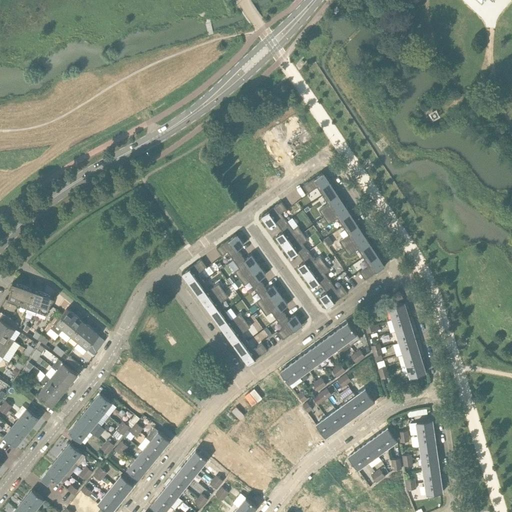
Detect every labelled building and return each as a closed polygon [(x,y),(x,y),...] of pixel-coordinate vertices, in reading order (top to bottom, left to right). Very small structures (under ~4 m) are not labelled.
[(307,147),(316,140),(294,113),(285,120),(307,147)] [(323,173),(304,185),(308,193),(318,187),(323,195),(334,188),(324,172),(323,173)] [(329,204),(319,210),(324,217),(344,203),(334,188),(323,195),(329,204)] [(264,215),(263,216),(270,226),(277,221),(280,226),(288,221),(282,212),(287,209),(282,201),(264,215)] [(344,203),(324,217),(329,224),(338,218),(343,226),(355,219),(344,203)] [(349,235),(340,241),(344,248),(365,234),(355,219),(343,226),(349,235)] [(284,231),(277,236),(284,246),(304,232),(299,225),(294,229),(288,221),(280,226),(284,231)] [(304,232),(284,246),(292,256),(299,251),(302,256),(310,251),(304,242),(309,239),(304,232)] [(236,234),(218,248),(223,255),(228,251),(234,259),(242,254),(238,249),(245,244),(238,234),(237,235),(236,234)] [(365,234),(344,248),(349,255),(358,249),(364,257),(375,250),(365,234)] [(369,266),(360,272),(365,279),(384,267),(375,250),(364,257),(369,266)] [(306,261),(299,266),(306,276),(326,262),(321,255),(316,259),(310,251),(302,256),(306,261)] [(242,254),(234,259),(240,267),(235,271),(240,278),(260,264),(252,253),(245,258),(242,254)] [(184,273),(183,274),(193,288),(204,281),(198,272),(207,266),(202,259),(183,272),(184,273)] [(326,262),(306,276),(314,286),(320,281),(324,286),(332,281),(326,272),(331,269),(326,262)] [(260,264),(240,278),(245,285),(250,281),(256,289),(263,284),(260,279),(267,274),(260,264)] [(204,281),(193,288),(204,304),(224,289),(219,282),(210,289),(204,281)] [(327,291),(320,296),(328,306),(348,292),(343,285),(337,289),(332,281),(324,286),(327,291)] [(11,291),(7,300),(17,304),(24,286),(16,283),(16,284),(13,283),(12,282),(12,283),(12,291),(11,291)] [(263,284),(256,289),(262,297),(257,301),(262,308),(281,294),(274,283),(267,288),(263,284)] [(24,286),(17,304),(27,307),(33,290),(28,289),(29,287),(24,286)] [(224,289),(204,304),(215,319),(226,311),(220,302),(229,296),(224,289)] [(33,290),(27,307),(37,310),(43,292),(38,291),(38,292),(33,290)] [(43,292),(37,310),(47,314),(50,305),(49,305),(54,298),(50,296),(48,295),(48,294),(43,292)] [(281,294),(262,308),(267,315),(272,311),(278,319),(285,314),(282,309),(289,304),(281,294)] [(403,303),(388,308),(392,319),(407,315),(403,303)] [(55,323),(50,328),(59,335),(63,330),(75,315),(71,311),(70,312),(66,309),(55,323)] [(226,311),(215,319),(226,334),(246,319),(241,312),(232,319),(226,311)] [(3,314),(0,319),(6,322),(10,325),(13,320),(3,314)] [(285,314),(278,319),(284,327),(278,331),(284,338),(302,325),(302,324),(303,324),(296,314),(289,319),(285,314)] [(75,315),(63,330),(71,336),(82,322),(78,319),(79,318),(75,315)] [(407,315),(392,319),(396,331),(410,326),(407,315)] [(0,331),(9,338),(15,328),(10,325),(6,322),(0,319),(0,331)] [(246,319),(226,334),(237,349),(248,341),(242,333),(251,326),(246,319)] [(13,320),(10,325),(15,328),(17,326),(18,324),(13,320)] [(372,320),(363,323),(365,328),(374,325),(372,320)] [(82,322),(71,336),(79,342),(91,328),(87,324),(86,325),(82,322)] [(348,323),(338,330),(350,346),(360,339),(348,323)] [(410,326),(396,331),(399,343),(414,338),(410,326)] [(91,328),(79,342),(87,349),(92,353),(104,339),(98,335),(99,334),(95,331),(91,328)] [(338,330),(329,337),(337,349),(340,353),(350,346),(338,330)] [(0,343),(8,349),(14,341),(9,338),(0,331),(0,343)] [(40,334),(37,339),(41,342),(46,346),(50,340),(45,337),(40,334)] [(329,337),(319,344),(328,355),(337,349),(329,337)] [(414,338),(399,343),(403,354),(418,350),(414,338)] [(248,341),(237,349),(248,363),(268,350),(263,343),(254,349),(248,341)] [(0,355),(3,358),(8,349),(0,343),(0,355)] [(319,344),(309,351),(318,362),(328,355),(319,344)] [(381,348),(372,351),(374,356),(376,355),(381,354),(383,354),(382,353),(381,348)] [(359,349),(355,353),(361,360),(365,357),(359,349)] [(418,350),(403,354),(406,366),(421,361),(418,350)] [(309,351),(300,358),(308,369),(318,362),(309,351)] [(355,353),(351,356),(356,363),(361,360),(355,353)] [(68,355),(65,360),(76,369),(79,364),(68,355)] [(58,359),(52,366),(56,370),(71,382),(74,378),(73,377),(77,373),(63,362),(58,358),(58,359)] [(300,358),(290,365),(299,376),(308,369),(300,358)] [(137,383),(145,373),(142,371),(136,366),(130,361),(123,370),(116,379),(119,381),(123,384),(129,376),(137,383)] [(421,361),(406,366),(410,377),(425,373),(421,361)] [(340,363),(336,367),(341,374),(346,371),(340,363)] [(290,365),(281,372),(289,383),(299,376),(290,365)] [(336,367),(331,370),(337,377),(341,374),(336,367)] [(56,370),(50,378),(63,390),(64,390),(68,386),(71,382),(56,370)] [(137,383),(145,389),(139,397),(146,403),(160,385),(159,385),(148,376),(145,373),(137,383)] [(347,373),(342,376),(348,384),(352,381),(347,373)] [(45,375),(39,382),(43,386),(58,398),(61,394),(64,390),(63,390),(50,378),(45,375)] [(342,376),(338,380),(343,387),(348,384),(342,376)] [(321,377),(317,381),(322,388),(326,385),(321,377)] [(317,381),(312,384),(317,391),(322,388),(317,381)] [(167,407),(175,397),(172,395),(171,395),(166,390),(160,386),(160,385),(146,403),(152,408),(159,400),(167,407)] [(43,386),(37,394),(50,406),(51,406),(55,402),(58,398),(43,386)] [(25,387),(21,392),(32,401),(36,396),(25,387)] [(327,387),(322,391),(328,398),(332,395),(327,387)] [(365,388),(355,395),(364,408),(374,401),(365,388)] [(302,391),(298,394),(303,402),(308,399),(302,391)] [(322,391),(318,394),(323,401),(328,398),(322,391)] [(353,392),(343,399),(345,402),(355,415),(364,408),(355,395),(353,392)] [(100,393),(93,403),(104,412),(112,402),(100,393)] [(167,407),(175,413),(168,421),(172,424),(176,427),(183,418),(190,410),(184,405),(178,400),(177,400),(175,397),(167,407)] [(5,400),(2,404),(9,410),(12,406),(5,400)] [(307,402),(303,405),(308,413),(313,409),(307,402)] [(345,402),(336,409),(345,422),(355,415),(345,402)] [(93,403),(85,412),(96,421),(104,412),(93,403)] [(2,404),(0,406),(0,410),(6,414),(9,410),(2,404)] [(27,408),(20,418),(31,427),(38,417),(27,408)] [(336,409),(326,416),(336,429),(345,422),(336,409)] [(85,412),(77,422),(88,431),(93,434),(100,425),(96,421),(85,412)] [(281,421),(286,428),(294,422),(289,415),(281,421)] [(326,416),(316,423),(326,436),(336,429),(326,416)] [(20,418),(12,427),(23,436),(31,427),(20,418)] [(431,420),(416,422),(418,434),(433,432),(431,420)] [(122,421),(118,425),(126,431),(130,426),(122,421)] [(77,422),(69,432),(80,441),(88,431),(77,422)] [(136,422),(132,426),(139,432),(143,428),(136,422)] [(118,425),(115,429),(123,435),(126,431),(118,425)] [(132,426),(129,431),(136,437),(139,432),(132,426)] [(4,437),(15,446),(23,436),(12,427),(4,437)] [(154,427),(146,436),(150,440),(161,449),(169,439),(158,430),(154,427)] [(388,428),(378,435),(387,448),(397,441),(388,428)] [(209,452),(211,449),(215,445),(222,452),(230,442),(227,440),(221,435),(215,430),(208,439),(202,446),(201,448),(205,450),(208,453),(209,452)] [(433,432),(418,434),(419,446),(435,444),(433,432)] [(378,435),(368,442),(378,455),(387,448),(378,435)] [(107,439),(104,443),(111,449),(115,445),(107,439)] [(121,440),(118,445),(125,451),(129,446),(121,440)] [(150,440),(142,450),(154,459),(161,449),(150,440)] [(222,452),(223,452),(231,458),(227,462),(225,465),(224,466),(230,471),(231,472),(245,454),(239,450),(234,445),(233,445),(230,442),(222,452)] [(368,442),(358,449),(368,462),(378,455),(368,442)] [(70,443),(63,452),(74,462),(82,452),(81,452),(70,443)] [(104,443),(100,448),(108,454),(111,449),(104,443)] [(435,444),(419,446),(421,458),(436,456),(435,444)] [(118,445),(115,449),(122,455),(125,451),(118,445)] [(358,449),(349,456),(358,469),(368,462),(358,449)] [(142,450),(134,459),(146,468),(154,459),(142,450)] [(195,450),(188,459),(200,468),(207,459),(195,450)] [(63,452),(55,462),(70,475),(78,465),(74,462),(63,452)] [(252,476),(260,466),(257,464),(256,463),(251,459),(245,455),(245,454),(231,472),(238,477),(241,473),(244,469),(252,476)] [(436,456),(421,458),(423,470),(438,468),(436,456)] [(134,459),(127,469),(138,478),(146,468),(134,459)] [(188,459),(180,468),(192,478),(200,468),(188,459)] [(47,471),(40,480),(48,486),(54,478),(58,481),(62,484),(70,475),(55,462),(47,471)] [(86,466),(82,470),(90,476),(93,471),(86,466)] [(100,466),(96,471),(103,477),(107,472),(100,466)] [(252,476),(260,482),(257,486),(254,490),(257,493),(261,496),(268,487),(275,478),(269,474),(263,469),(262,468),(260,466),(252,476)] [(180,468),(173,477),(185,487),(192,478),(180,468)] [(438,468),(423,470),(424,482),(440,480),(438,468)] [(379,469),(375,472),(381,479),(385,476),(379,469)] [(82,470),(79,474),(86,480),(90,476),(82,470)] [(96,471),(93,475),(100,481),(103,477),(96,471)] [(375,472),(371,475),(376,483),(381,479),(375,472)] [(121,474),(113,484),(125,494),(133,484),(121,474)] [(216,475),(213,479),(220,485),(223,481),(216,475)] [(173,477),(165,487),(177,496),(185,487),(173,477)] [(213,479),(209,483),(216,489),(220,485),(213,479)] [(440,480),(424,482),(426,494),(442,492),(440,480)] [(68,489),(74,494),(78,490),(72,484),(68,489)] [(113,484),(105,493),(117,503),(125,494),(113,484)] [(354,489),(356,494),(366,489),(363,484),(354,489)] [(84,485),(81,490),(88,495),(92,491),(84,485)] [(222,486),(218,490),(225,496),(229,492),(222,486)] [(165,487),(158,496),(170,505),(177,496),(165,487)] [(31,491),(24,500),(35,509),(36,508),(43,498),(32,489),(31,491)] [(218,490),(215,495),(222,501),(225,496),(218,490)] [(105,493),(98,503),(102,507),(98,511),(110,511),(117,503),(105,493)] [(201,493),(198,497),(205,503),(208,499),(201,493)] [(241,494),(233,503),(238,507),(243,511),(251,511),(256,506),(245,497),(241,493),(241,494)] [(158,496),(150,505),(158,511),(164,511),(170,505),(158,496)] [(333,502),(339,510),(348,505),(342,496),(333,502)] [(198,497),(195,502),(201,508),(205,503),(198,497)] [(312,511),(314,510),(311,508),(305,503),(299,498),(292,507),(287,511),(312,511)] [(24,500),(16,510),(18,511),(39,511),(40,511),(36,508),(35,509),(24,500)] [(233,503),(225,511),(243,511),(238,507),(233,503)]
